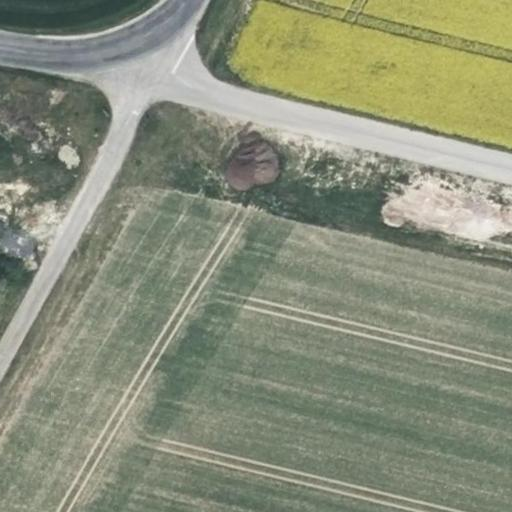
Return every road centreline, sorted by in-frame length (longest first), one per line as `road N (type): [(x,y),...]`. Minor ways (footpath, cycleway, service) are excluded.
road 1 (unclassified): [(131,39),(243,105),(511,170)]
road 2 (track): [(0,355),(117,143),(131,39)]
road 3 (tertiary): [(131,39),(53,53),(0,41)]
